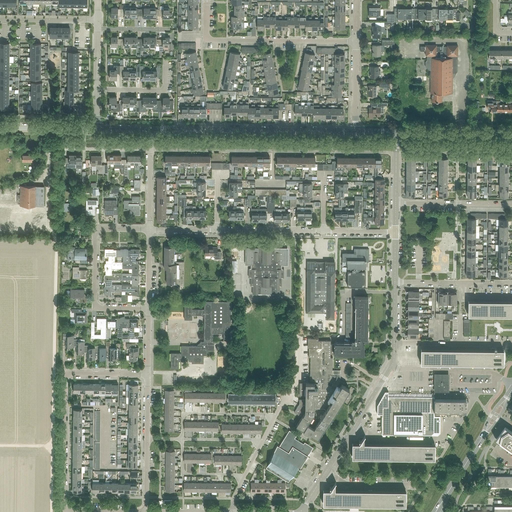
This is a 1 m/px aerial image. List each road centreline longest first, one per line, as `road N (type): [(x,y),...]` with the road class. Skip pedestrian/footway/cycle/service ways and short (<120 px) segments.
road 1 (residential): [(62,511),(63,374),(147,375)]
road 2 (tertiary): [(355,132),(150,130)]
road 3 (residential): [(356,41),(206,40),(206,0)]
road 4 (residential): [(148,308),(94,308),(94,298),(95,229),(149,229)]
